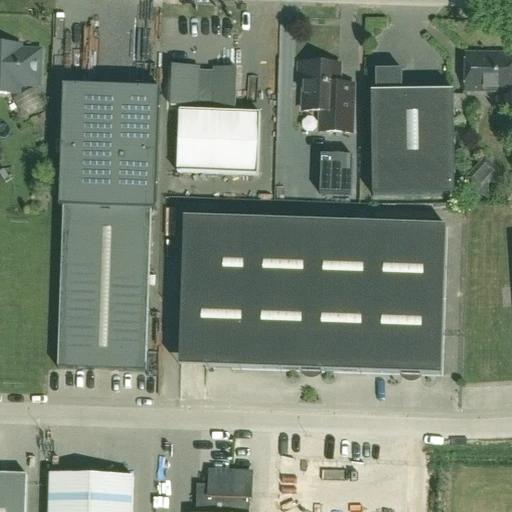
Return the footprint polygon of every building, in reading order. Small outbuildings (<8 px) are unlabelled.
[(0,45),(0,93),(18,94),(18,85),(39,86),(40,51),(20,50),(20,46),(0,45)] [(511,55),(466,55),(466,91),(511,91),(511,55)] [(319,133),(353,134),(355,84),(340,84),(340,66),(326,65),(324,68),(300,67),(300,83),(306,84),(304,112),(320,113),(319,133)] [(173,68),(171,108),(181,108),(181,112),(180,112),(177,174),(258,177),(261,115),(223,113),(223,109),(235,110),(237,70),(214,75),(214,79),(199,78),(199,75),(173,68)] [(372,94),(373,198),(455,197),(454,93),(448,93),(448,95),(403,96),(402,71),(376,72),(376,94),(372,94)] [(60,208),(64,208),(58,370),(146,373),(152,212),(156,212),(158,173),(160,111),(161,90),(64,87),(60,208)] [(321,156),(320,196),(351,197),(353,158),(321,156)] [(463,180),(470,187),(478,193),(497,173),(483,159),(463,180)] [(447,228),(184,219),(179,369),(442,377),(447,228)] [(222,400),(221,371),(192,372),(193,401),(222,400)] [(247,511),(248,500),(251,500),(252,474),(210,473),(209,488),(200,488),(200,497),(197,497),(196,511),(247,511)] [(0,511),(25,511),(27,476),(0,475),(0,511)] [(131,511),(133,478),(50,475),(48,511),(131,511)]
